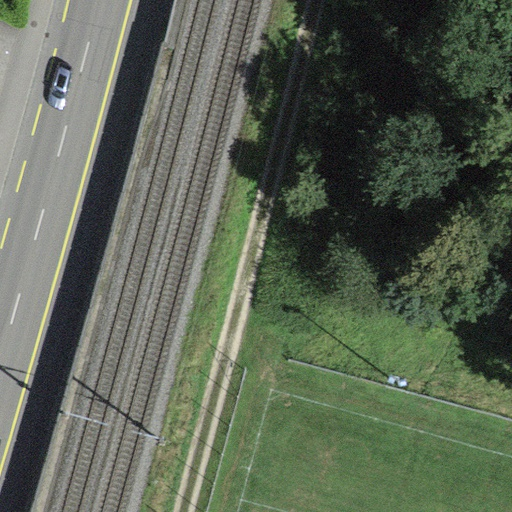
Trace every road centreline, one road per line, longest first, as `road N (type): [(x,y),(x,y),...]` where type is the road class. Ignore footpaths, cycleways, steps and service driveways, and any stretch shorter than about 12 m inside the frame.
road 1 (track): [(197,511),(278,224),(324,0)]
road 2 (primary): [(0,345),(95,0)]
